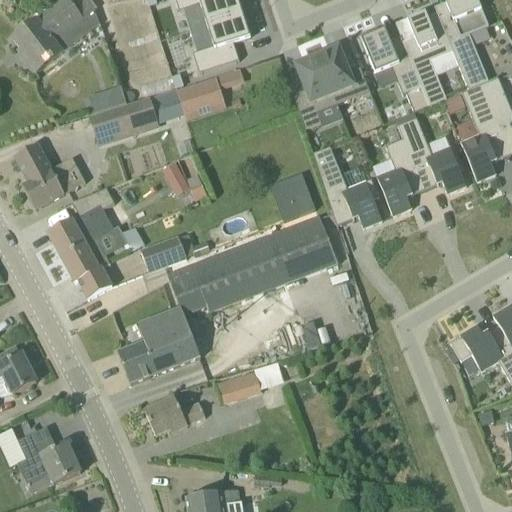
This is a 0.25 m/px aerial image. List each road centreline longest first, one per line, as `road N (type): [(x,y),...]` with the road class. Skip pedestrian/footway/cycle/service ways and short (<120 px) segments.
road 1 (residential): [(511,264),(403,328),(478,511)]
road 2 (residential): [(127,511),(59,339),(0,233)]
